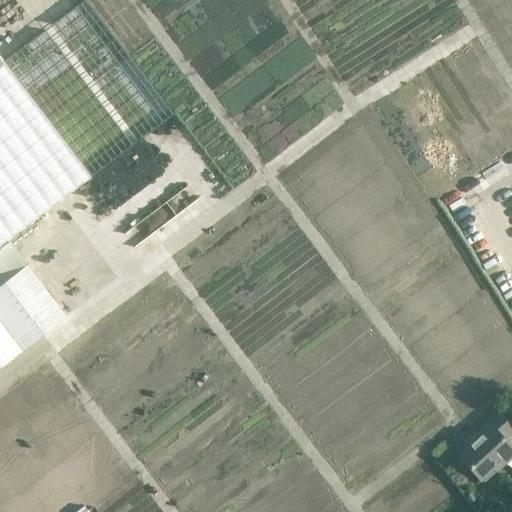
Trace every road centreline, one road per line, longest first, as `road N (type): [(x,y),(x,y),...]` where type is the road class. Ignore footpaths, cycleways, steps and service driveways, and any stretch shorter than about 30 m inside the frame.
road 1 (track): [(133,0),(451,418)]
road 2 (track): [(161,254),(357,511)]
road 3 (track): [(265,174),(354,105),(478,28),(511,82)]
road 4 (track): [(43,345),(169,511)]
road 5 (track): [(354,105),(289,0)]
